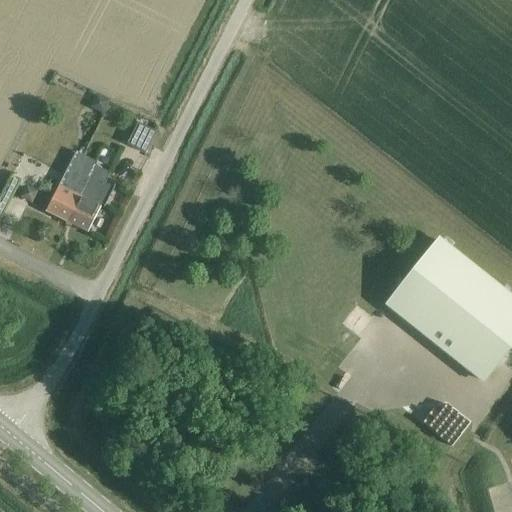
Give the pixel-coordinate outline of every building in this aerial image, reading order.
[(98,98),(93,108),(102,112),(107,103),(98,98)] [(127,146),(144,154),(155,133),(137,124),(127,146)] [(77,153),(47,213),(67,223),(95,167),(97,163),(77,153)] [(95,167),(67,223),(87,233),(103,201),(106,203),(105,205),(106,205),(115,187),(114,187),(113,189),(105,185),(110,175),(95,167)] [(31,203),(36,194),(26,189),(22,198),(31,203)] [(389,305),(483,381),(511,343),(511,299),(438,240),(389,305)] [(332,322),(349,333),(362,313),(345,303),(332,322)]
